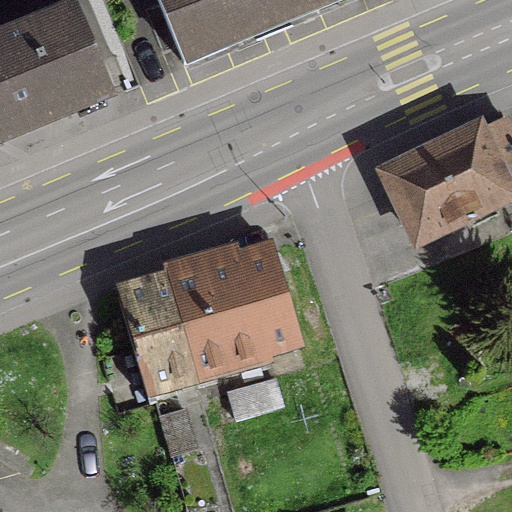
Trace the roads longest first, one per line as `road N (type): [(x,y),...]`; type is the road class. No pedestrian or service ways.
road 1 (residential): [(411,511),(290,118)]
road 2 (tertiary): [(0,233),(290,118)]
road 3 (unknown): [(50,213),(86,448),(112,511)]
road 4 (tertiary): [(290,118),(511,28)]
